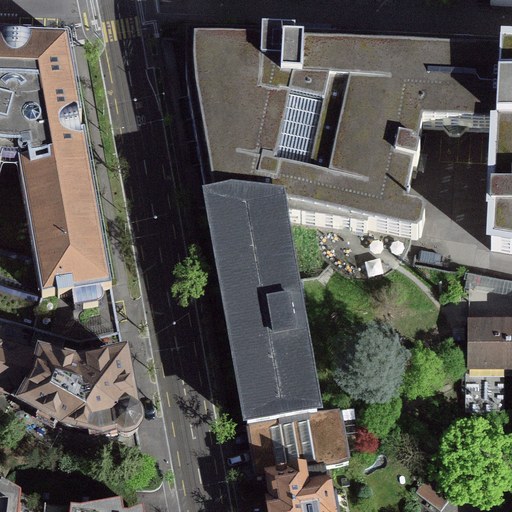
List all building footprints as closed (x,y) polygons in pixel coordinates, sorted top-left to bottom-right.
[(511,53),(330,45),(296,43),(263,42),(187,39),(186,68),(187,93),(188,99),(189,103),(190,103),(192,118),(192,119),(192,122),(193,122),(196,141),(196,144),(197,144),(200,163),(199,163),(208,210),(208,211),(247,432),(248,432),(316,420),(296,301),(299,300),(296,285),(293,285),(282,221),(367,233),(368,230),(416,240),(421,237),(425,219),(421,215),(404,211),(413,172),(416,172),(420,159),(416,158),(422,129),(443,130),(449,137),(459,137),(466,131),(495,133),(491,218),(493,218),(491,251),(511,254),(511,53)] [(0,40),(0,321),(78,344),(103,340),(98,310),(98,309),(99,309),(100,309),(101,308),(102,307),(103,306),(104,304),(104,303),(104,302),(104,301),(104,300),(104,299),(103,298),(103,297),(102,296),(101,295),(102,294),(112,293),(84,139),(80,139),(78,124),(82,123),(81,118),(78,118),(72,86),(75,85),(69,55),(68,44),(0,40)] [(511,324),(468,324),(468,411),(502,411),(502,371),(511,371),(511,324)] [(70,368),(0,347),(0,389),(15,394),(12,399),(65,428),(86,431),(108,427),(110,435),(118,434),(119,435),(121,436),(123,437),(125,437),(126,437),(128,437),(130,437),(132,436),(134,435),(135,434),(136,432),(137,431),(138,429),(138,427),(138,425),(138,423),(137,421),(136,420),(135,418),(134,417),(132,410),(133,410),(132,405),(132,406),(128,387),(129,387),(128,383),(124,365),(125,365),(124,361),(79,369),(75,368),(70,368)] [(257,481),(265,479),(269,500),(270,506),(269,510),(268,511),(346,511),(344,493),(330,496),(328,483),(327,483),(325,469),(348,465),(340,415),(316,420),(248,432),(257,481)] [(434,471),(416,494),(428,503),(440,511),(458,489),(434,471)] [(70,511),(44,509),(0,485),(0,511),(122,511),(122,505),(85,511),(70,511)]
